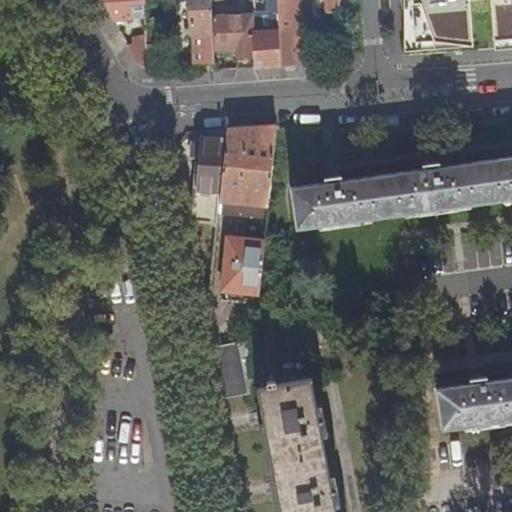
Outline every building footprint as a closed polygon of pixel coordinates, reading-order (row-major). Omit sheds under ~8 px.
[(104,0),(114,19),(133,18),(132,2),(147,2),(147,0),(104,0)] [(212,0),(190,0),(192,35),(195,72),(217,70),(216,49),(214,17),(212,0)] [(212,0),(214,17),(230,16),(229,0),(212,0)] [(250,0),(251,15),(254,67),(281,65),(279,31),(277,0),(250,0)] [(281,65),(302,63),(301,30),(299,0),(326,0),(327,11),(343,10),(341,0),(277,0),(279,31),(281,65)] [(413,36),(410,0),(402,0),(403,46),(471,42),(471,33),(413,36)] [(511,0),(410,0),(413,36),(471,33),(469,0),(490,0),(493,46),(511,45),(511,0)] [(132,2),(133,18),(148,17),(147,2),(132,2)] [(230,16),(214,17),(216,49),(236,48),(237,69),(254,67),(251,15),(230,16)] [(135,45),(128,45),(136,63),(150,70),(149,42),(149,38),(135,38),(135,45)] [(163,41),(149,42),(150,70),(158,75),(165,74),(163,41)] [(276,125),(228,128),(227,137),(221,199),(269,205),(276,125)] [(186,217),(219,220),(221,199),(227,137),(204,135),(203,141),(195,140),(194,152),(202,153),(199,187),(195,186),(194,199),(183,198),(186,217)] [(297,225),(511,195),(511,155),(440,166),(439,160),(425,162),(425,167),(340,179),(339,174),(326,175),(327,181),(291,185),(297,225)] [(224,291),(248,294),(260,295),(265,241),(228,238),(223,291),(224,291)] [(247,304),(248,294),(224,291),(223,301),(247,304)] [(241,342),(250,393),(255,340),(256,338),(241,341),(241,342)] [(212,346),(222,398),(250,393),(241,342),(241,341),(212,346)] [(314,375),(260,386),(283,511),(338,511),(336,503),(342,502),(336,471),(331,472),(324,433),(330,432),(324,402),(319,403),(314,375)] [(443,428),(487,421),(511,417),(511,377),(486,381),(485,377),(473,378),(473,384),(438,389),(443,428)]
